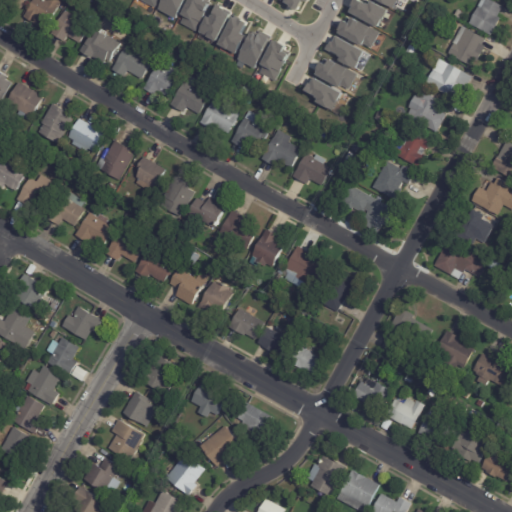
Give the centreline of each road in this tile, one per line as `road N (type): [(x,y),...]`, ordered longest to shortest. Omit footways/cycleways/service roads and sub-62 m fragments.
road 1 (residential): [(511,330),(0,34)]
road 2 (residential): [(511,58),(291,454),(223,495),(213,511)]
road 3 (tertiary): [(493,511),(144,314)]
road 4 (tertiary): [(144,314),(27,511)]
road 5 (residential): [(144,314),(0,228)]
